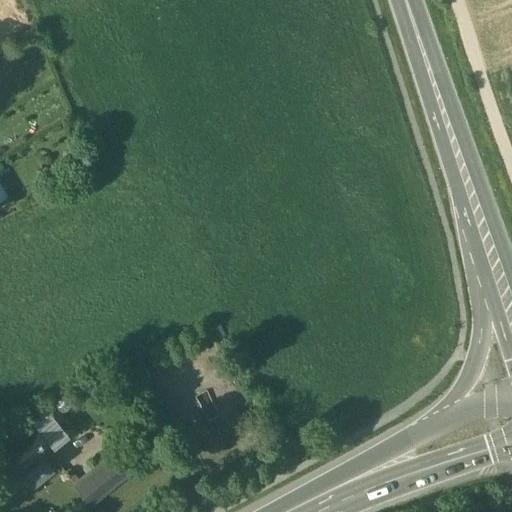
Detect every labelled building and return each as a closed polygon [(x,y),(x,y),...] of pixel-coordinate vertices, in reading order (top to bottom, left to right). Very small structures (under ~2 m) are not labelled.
[(66,436),(47,412),(28,427),(47,452),(66,436)] [(47,452),(28,427),(2,448),(21,473),(47,452)] [(100,441),(82,450),(86,459),(104,450),(100,441)] [(134,470),(119,452),(76,486),(92,504),(134,470)] [(178,482),(186,499),(202,491),(193,474),(178,482)]
